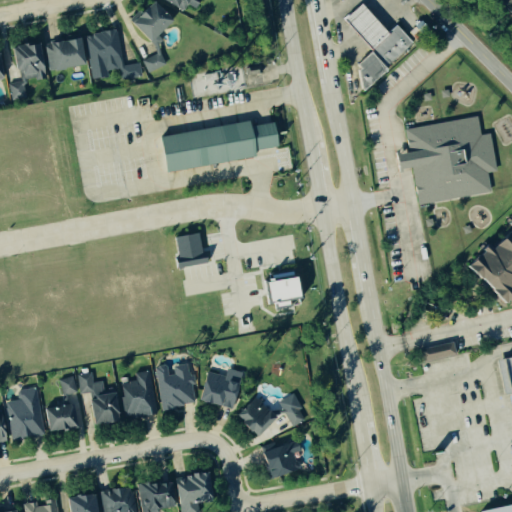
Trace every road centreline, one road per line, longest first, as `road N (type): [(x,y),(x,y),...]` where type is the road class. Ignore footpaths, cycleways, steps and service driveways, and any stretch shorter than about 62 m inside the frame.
road 1 (residential): [(0,243),(211,205),(300,212),(353,203)]
road 2 (residential): [(223,456),(192,441),(0,477)]
road 3 (secondary): [(321,208),(358,424)]
road 4 (secondary): [(400,479),(368,292)]
road 5 (residential): [(400,479),(232,508)]
road 6 (secondary): [(286,0),(309,145)]
road 7 (secondary): [(353,203),(331,84)]
road 8 (residential): [(511,85),(427,0)]
